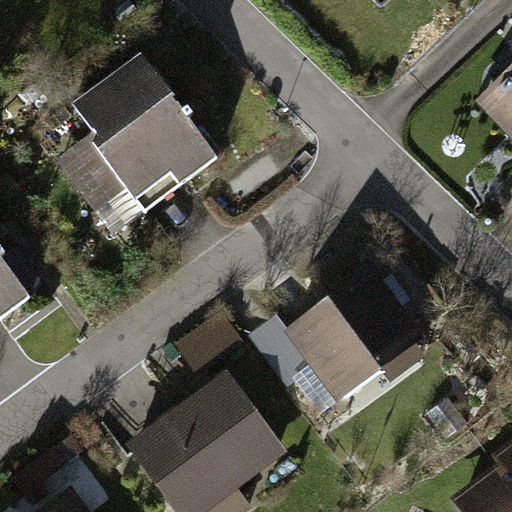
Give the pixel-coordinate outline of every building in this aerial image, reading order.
[(97,134),(58,162),(111,234),(219,156),(146,56),(76,106),(97,134)] [(0,252),(0,316),(30,295),(0,252)] [(373,265),(294,321),(343,388),(422,332),(373,265)] [(227,374),(139,436),(191,511),(280,448),(227,374)] [(511,511),(511,466),(464,502),(471,511),(511,511)] [(94,511),(77,488),(43,511),(94,511)]
